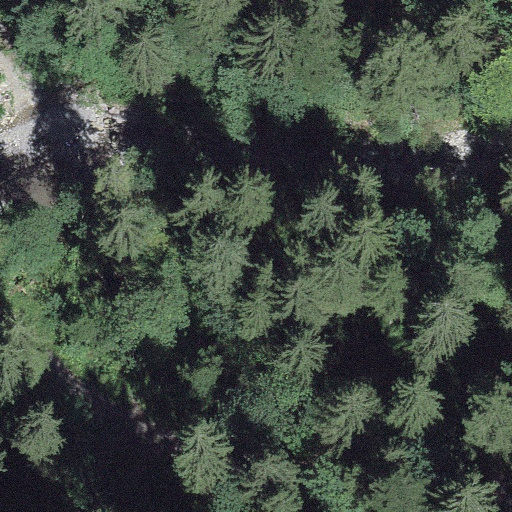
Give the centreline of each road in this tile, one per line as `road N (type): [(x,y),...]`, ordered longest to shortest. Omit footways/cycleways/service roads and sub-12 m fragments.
road 1 (track): [(0,317),(168,432),(265,480),(443,478),(488,491),(511,510)]
road 2 (track): [(0,197),(23,145),(22,105),(0,47)]
